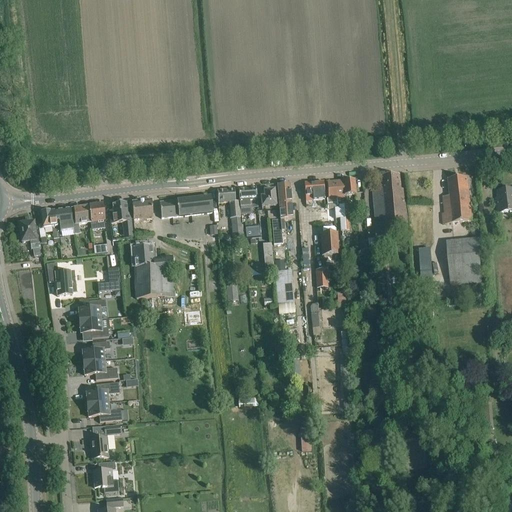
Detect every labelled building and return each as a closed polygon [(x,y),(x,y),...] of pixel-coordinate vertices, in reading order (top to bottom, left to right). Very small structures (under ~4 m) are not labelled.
[(376,227),(385,226),(406,225),(403,190),(400,191),(399,175),(381,176),(382,192),(373,193),(376,227)] [(443,214),(444,224),(472,221),(467,177),(448,179),(450,197),(443,197),(445,214),(443,214)] [(335,209),(336,220),(345,219),(346,234),(357,233),(356,218),(357,218),(356,205),(339,206),(339,199),(344,199),(344,197),(356,196),(355,181),(327,183),(328,193),(328,199),(327,199),(328,210),(335,209)] [(325,201),(324,192),(324,182),(304,184),(306,202),(325,201)] [(278,186),(278,196),(280,221),(271,222),(273,247),(282,246),(281,232),(284,232),(283,221),(292,220),(290,185),(278,186)] [(239,190),(240,200),(241,212),(242,212),(243,223),(246,223),(245,208),(257,207),(256,189),(239,190)] [(239,226),(239,219),(240,219),(239,202),(235,202),(234,190),(217,192),(218,201),(218,205),(229,204),(232,240),(242,239),(241,226),(239,226)] [(508,212),(511,212),(511,190),(503,191),(503,198),(496,199),(497,211),(508,210),(508,212)] [(261,199),(262,209),(262,210),(276,209),(274,191),(264,192),(264,198),(261,199)] [(160,203),(161,219),(212,214),(210,198),(160,203)] [(134,234),(141,233),(140,220),(153,219),(152,201),(132,203),(134,234)] [(110,212),(111,226),(125,224),(126,232),(132,231),(130,215),(127,215),(126,204),(112,205),(113,211),(110,212)] [(92,223),(92,231),(104,229),(103,221),(104,221),(102,206),(89,207),(91,223),(92,223)] [(89,207),(71,210),(72,225),(73,225),(74,235),(81,234),(79,225),(80,225),(81,230),(87,230),(86,224),(91,223),(89,207)] [(335,209),(328,210),(325,210),(325,209),(321,209),(321,221),(336,220),(335,209)] [(71,210),(55,212),(56,223),(61,222),(61,227),(72,225),(71,210)] [(56,223),(55,212),(40,214),(42,230),(51,229),(53,241),(58,240),(56,223)] [(339,245),(338,223),(322,224),(324,256),(335,255),(339,254),(339,245)] [(34,258),(40,257),(38,237),(35,237),(34,224),(20,226),(22,244),(30,243),(31,251),(33,250),(34,258)] [(385,226),(376,227),(375,227),(377,257),(387,256),(385,226)] [(258,229),(250,230),(250,238),(258,237),(258,229)] [(479,250),(479,249),(479,238),(447,240),(451,287),(482,284),(480,254),(484,254),(483,249),(479,250)] [(274,274),(273,268),(272,245),(264,246),(266,274),(274,274)] [(136,300),(176,298),(172,259),(153,261),(152,248),(133,249),(135,269),(136,300)] [(436,326),(432,249),(420,250),(425,326),(436,326)] [(308,250),(302,250),(304,271),(310,270),(308,250)] [(57,297),(72,296),(72,294),(76,293),(74,272),(66,273),(58,274),(57,265),(46,266),(48,279),(56,278),(57,297)] [(273,268),(274,274),(275,274),(277,306),(294,305),(291,273),(288,273),(288,267),(273,268)] [(120,283),(119,269),(108,270),(109,284),(120,283)] [(327,270),(316,271),(317,289),(328,289),(327,270)] [(120,283),(109,284),(106,285),(98,285),(98,293),(121,291),(120,283)] [(239,301),(237,286),(226,288),(227,302),(239,301)] [(347,289),(339,289),(339,293),(337,294),(338,306),(348,305),(347,289)] [(79,316),(79,323),(101,321),(100,309),(106,309),(105,301),(88,303),(89,310),(78,311),(79,316)] [(310,306),(314,337),(325,336),(324,328),(335,327),(333,313),(326,314),(325,304),(310,306)] [(419,362),(416,317),(407,318),(410,363),(419,362)] [(101,321),(79,323),(80,330),(80,329),(81,335),(91,334),(92,340),(109,339),(108,331),(102,332),(101,321)] [(352,359),(349,325),(342,326),(345,360),(352,359)] [(82,358),(83,365),(105,362),(104,351),(110,351),(109,343),(92,345),(93,351),(82,352),(83,358),(82,358)] [(106,371),(105,362),(83,365),(84,371),(84,377),(95,376),(96,382),(118,380),(117,370),(106,371)] [(299,362),(288,363),(290,384),(297,384),(297,377),(300,376),(299,362)] [(86,400),(87,406),(109,404),(108,396),(119,395),(118,384),(96,387),(97,393),(86,394),(87,400),(86,400)] [(109,413),(109,404),(87,406),(88,413),(88,418),(99,417),(100,424),(122,422),(121,412),(109,413)] [(493,429),(491,407),(480,407),(481,430),(493,429)] [(119,427),(104,429),(105,437),(120,435),(119,427)] [(92,460),(102,459),(108,459),(106,439),(90,440),(92,460)] [(102,490),(103,490),(103,495),(118,493),(117,482),(112,482),(111,472),(117,471),(116,463),(106,464),(107,472),(93,473),(95,489),(102,489),(102,490)] [(107,510),(123,509),(122,500),(106,502),(107,510)]
